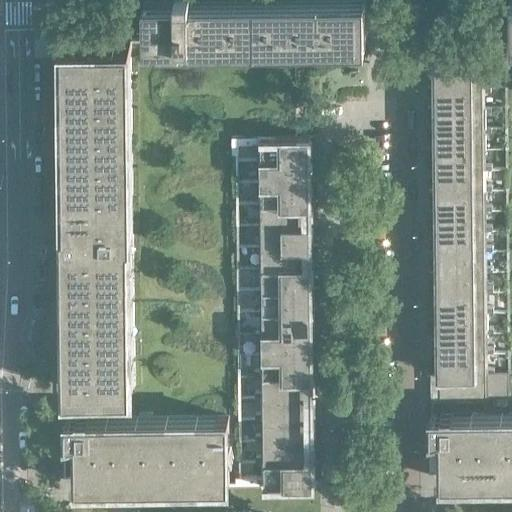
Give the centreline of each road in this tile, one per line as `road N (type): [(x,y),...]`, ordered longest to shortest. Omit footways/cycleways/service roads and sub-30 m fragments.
road 1 (secondary): [(11,511),(23,0)]
road 2 (residential): [(406,96),(407,511)]
